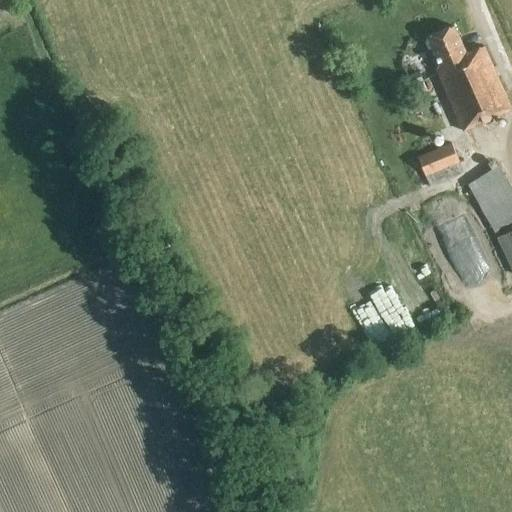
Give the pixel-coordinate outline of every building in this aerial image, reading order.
[(466,53),(454,25),(427,37),(441,70),(437,72),(464,131),(511,108),(511,106),(484,45),(466,53)] [(403,59),(403,43),(388,43),(388,60),(403,59)] [(407,76),(411,86),(423,81),(418,71),(407,76)] [(452,142),(417,156),(429,186),(464,173),(452,142)] [(496,231),(511,221),(511,189),(498,164),(469,183),(496,231)] [(511,230),(497,237),(511,271),(511,230)]
